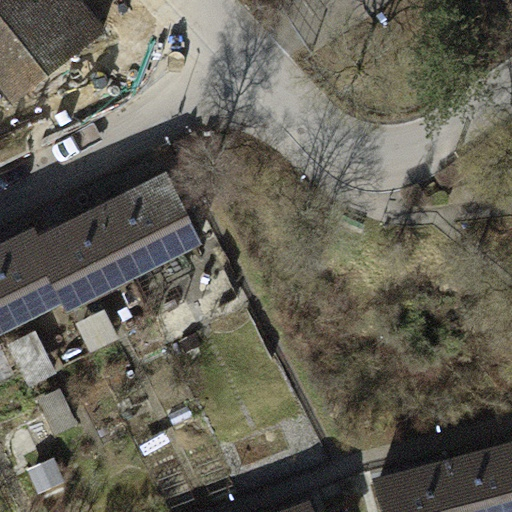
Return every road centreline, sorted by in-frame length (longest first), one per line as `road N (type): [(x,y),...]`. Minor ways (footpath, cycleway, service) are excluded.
road 1 (residential): [(0,184),(230,64)]
road 2 (residential): [(230,64),(361,165)]
road 3 (residential): [(511,99),(466,130),(361,165)]
